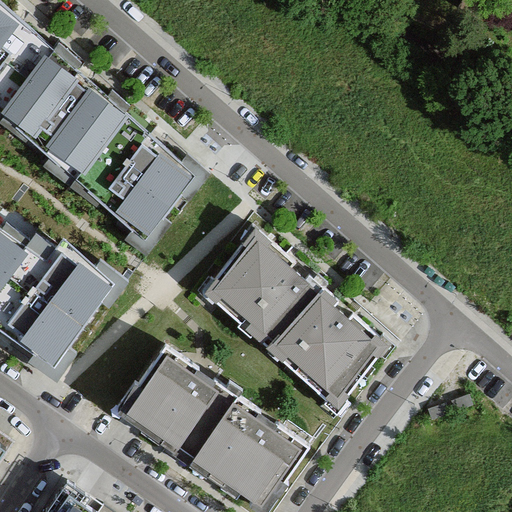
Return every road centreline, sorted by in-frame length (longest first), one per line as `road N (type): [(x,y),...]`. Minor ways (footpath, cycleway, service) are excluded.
road 1 (residential): [(93,0),(453,319)]
road 2 (residential): [(453,319),(311,511)]
road 3 (track): [(359,0),(511,98)]
road 4 (residential): [(177,511),(58,427)]
